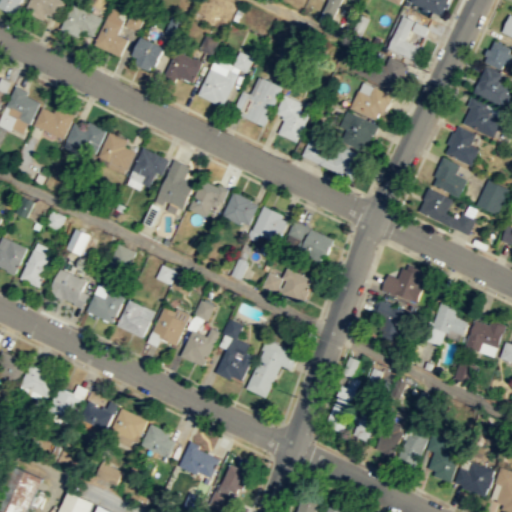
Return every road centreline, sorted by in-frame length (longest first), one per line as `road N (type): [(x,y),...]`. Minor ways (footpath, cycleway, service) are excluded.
road 1 (residential): [(511,283),(0,38)]
road 2 (residential): [(477,0),(332,330)]
road 3 (residential): [(292,449),(0,309)]
road 4 (residential): [(424,511),(292,449)]
road 5 (residential): [(332,330),(292,449)]
